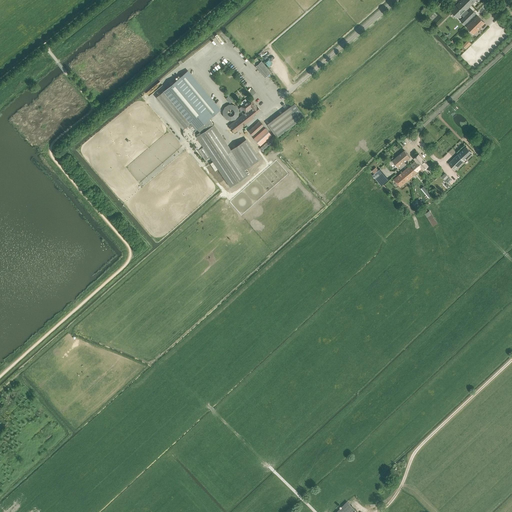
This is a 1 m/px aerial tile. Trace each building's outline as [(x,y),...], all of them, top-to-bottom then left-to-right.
[(472,3),(469,0),(462,0),(451,11),(458,18),(461,15),(464,17),(459,22),(463,26),(476,14),(472,10),(468,13),(465,10),(472,3)] [(474,34),(485,23),(478,16),(467,27),(474,34)] [(468,40),(463,45),(466,49),(472,43),(468,40)] [(272,71),(261,60),(255,66),(266,77),(272,71)] [(231,150),(214,124),(213,125),(209,119),(213,116),(219,110),(187,72),(156,97),(191,139),(205,160),(210,157),(230,187),(248,175),(244,170),(259,160),(246,139),(231,150)] [(260,110),(257,106),(251,99),(247,102),(245,99),(240,103),(242,106),(238,109),(243,114),(244,113),(250,121),(254,118),(253,117),(256,114),(256,113),(260,110)] [(276,137),(300,119),(290,106),(267,124),(276,137)] [(234,133),(250,121),(244,113),(243,114),(229,126),(234,133)] [(252,135),(264,125),(260,121),(248,131),(252,135)] [(266,129),(254,139),(259,145),(271,134),(266,129)] [(270,139),(260,148),(263,151),(274,142),(270,139)] [(455,170),(473,153),(466,146),(448,163),(455,170)] [(398,168),(410,157),(405,150),(392,161),(398,168)] [(429,166),(419,154),(414,158),(416,161),(414,162),(420,169),(422,168),(424,170),(429,166)] [(417,171),(420,169),(414,162),(405,169),(412,177),(418,172),(417,171)] [(401,187),(412,177),(405,169),(394,179),(401,187)] [(376,179),(383,173),(381,170),(374,177),(376,179)] [(377,181),(385,175),(383,173),(376,179),(377,181)] [(379,183),(386,177),(385,175),(377,181),(379,183)] [(381,185),(388,179),(386,177),(379,183),(381,185)] [(430,210),(425,213),(433,226),(438,223),(430,210)] [(357,511),(347,501),(336,511),(357,511)]
